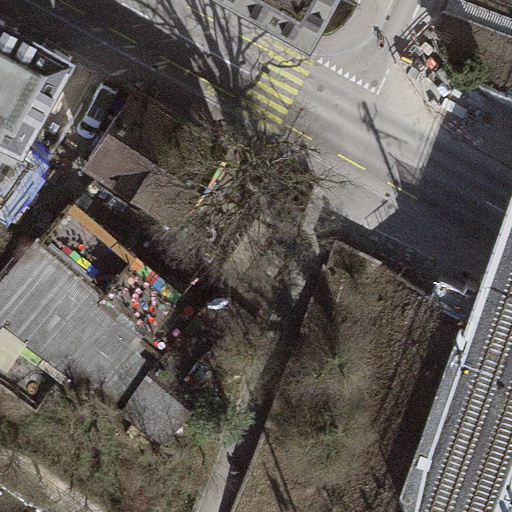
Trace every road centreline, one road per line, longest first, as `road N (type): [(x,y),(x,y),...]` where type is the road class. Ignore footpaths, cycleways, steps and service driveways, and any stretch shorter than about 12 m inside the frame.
road 1 (tertiary): [(119,0),(358,131)]
road 2 (tertiary): [(358,131),(511,216)]
road 3 (residential): [(358,131),(423,0)]
